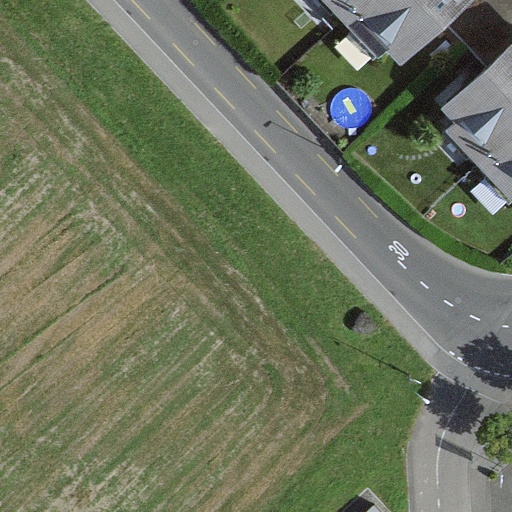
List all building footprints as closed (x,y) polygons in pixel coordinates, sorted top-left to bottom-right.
[(369,0),(329,0),(348,20),(369,0)] [(471,0),(369,0),(348,20),(395,71),(443,27),(471,0)] [(511,43),(511,0),(471,0),(443,27),(483,70),(511,43)] [(511,135),(511,43),(483,70),(434,113),(482,164),(511,135)] [(511,135),(482,164),(511,195),(511,135)]
